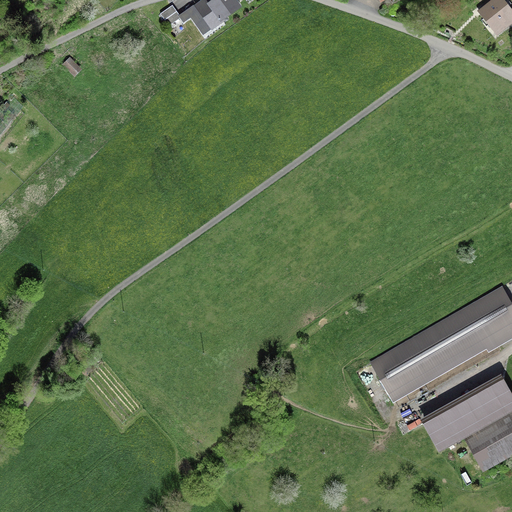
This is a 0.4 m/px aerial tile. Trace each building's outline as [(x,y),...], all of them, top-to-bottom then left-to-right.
[(204,0),(196,6),(212,29),(223,21),(222,19),(239,7),(234,0),(204,0)] [(505,25),(504,23),(511,16),(511,9),(504,0),(491,0),(477,11),(494,32),(495,30),(496,32),(505,25)] [(172,5),(160,14),(169,26),(181,17),(172,5)] [(70,59),(65,64),(72,72),(77,66),(70,59)] [(511,335),(511,306),(501,288),(372,363),(394,399),(488,345),(490,349),(511,335)] [(511,407),(511,396),(502,379),(424,422),(439,448),(511,407)] [(511,410),(464,437),(483,470),(511,453),(511,410)]
